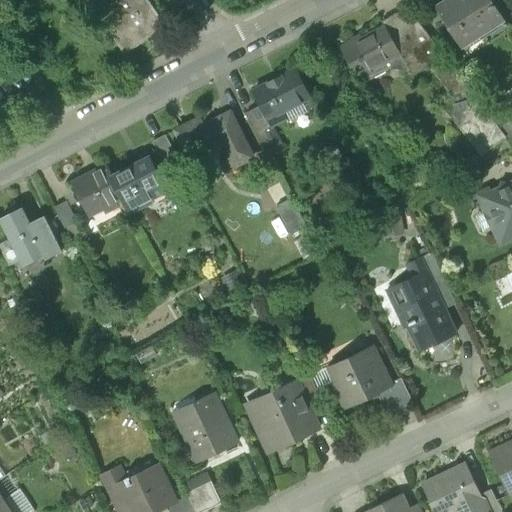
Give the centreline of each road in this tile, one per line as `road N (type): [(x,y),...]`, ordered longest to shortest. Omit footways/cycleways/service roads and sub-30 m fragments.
road 1 (residential): [(0,164),(225,47)]
road 2 (residential): [(298,493),(511,390)]
